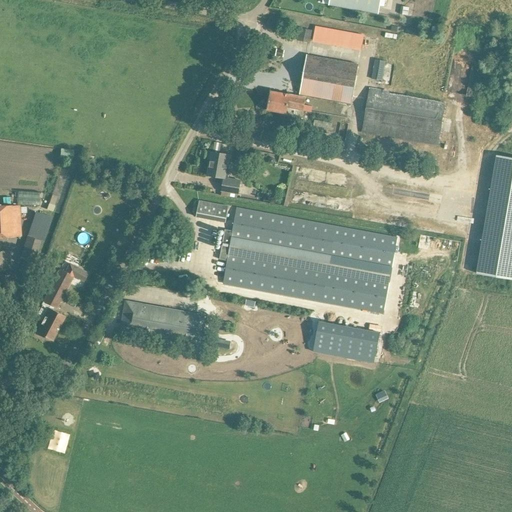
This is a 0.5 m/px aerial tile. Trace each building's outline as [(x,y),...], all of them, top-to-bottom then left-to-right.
[(329,0),(329,5),(379,14),(381,0),(329,0)] [(311,42),(361,50),(363,34),(313,26),(311,42)] [(302,28),(299,40),(309,42),(312,30),(302,28)] [(283,57),(284,51),(276,49),(275,56),(278,57),(277,60),(282,61),(283,57)] [(299,96),(290,94),(287,107),(307,111),(311,111),(312,106),(304,105),(306,95),(351,104),(358,64),(307,55),(299,96)] [(372,79),(383,81),(386,62),(375,60),(372,79)] [(362,133),(438,146),(445,104),(389,95),(390,93),(370,89),(362,133)] [(287,107),(290,94),(271,91),(267,110),(286,113),(287,107)] [(59,157),(72,158),(73,149),(60,148),(59,157)] [(221,191),(238,194),(241,181),(228,179),(229,172),(226,171),(227,162),(229,163),(231,155),(212,152),(207,175),(224,178),(221,191)] [(476,273),(511,279),(511,157),(496,155),(476,273)] [(18,191),(16,204),(39,206),(40,193),(18,191)] [(226,222),(229,206),(199,201),(196,217),(226,222)] [(46,210),(53,212),(55,206),(49,203),(46,210)] [(19,205),(0,205),(0,237),(21,237),(20,213),(26,213),(26,207),(19,207),(19,205)] [(225,229),(219,259),(227,261),(223,283),(384,312),(397,236),(237,208),(234,224),(232,231),(225,229)] [(27,237),(20,260),(34,264),(41,241),(44,242),(51,217),(35,212),(27,237)] [(0,269),(2,270),(2,272),(10,272),(9,251),(0,251),(0,269)] [(16,284),(29,288),(35,267),(22,263),(16,284)] [(70,264),(66,272),(73,276),(83,281),(88,273),(70,264)] [(37,318),(35,318),(42,322),(36,333),(52,341),(65,316),(51,309),(53,307),(56,309),(73,276),(66,272),(60,269),(41,304),(43,306),(37,318)] [(10,284),(10,273),(0,273),(0,277),(0,284),(10,284)] [(200,340),(200,344),(205,316),(126,302),(121,329),(142,333),(143,329),(200,340)] [(319,321),(314,351),(373,363),(379,333),(319,321)] [(105,335),(99,332),(95,340),(101,343),(105,335)] [(97,354),(91,351),(89,357),(94,359),(97,354)] [(384,391),(375,395),(379,403),(388,399),(384,391)]
